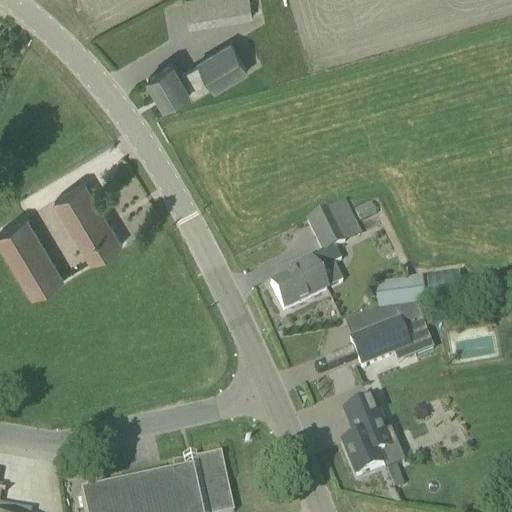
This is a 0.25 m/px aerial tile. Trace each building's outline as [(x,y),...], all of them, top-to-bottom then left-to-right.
[(188,27),(252,17),(249,0),(217,0),(184,5),(188,27)] [(181,75),(180,74),(174,63),(147,79),(164,106),(188,92),(192,99),(212,87),(215,90),(247,71),(231,44),(198,63),(199,64),(181,75)] [(54,201),(81,246),(91,263),(122,245),(85,183),(54,201)] [(325,254),(311,261),(289,271),(291,274),(269,285),(283,312),(326,291),(317,272),(332,264),(340,261),(334,249),(344,244),(328,211),(308,221),(325,254)] [(63,280),(63,279),(27,218),(0,233),(0,242),(33,298),(63,280)] [(408,280),(375,284),(378,311),(411,307),(408,280)] [(350,342),(361,367),(362,370),(412,349),(401,321),(350,342)] [(374,401),(369,403),(345,412),(356,440),(343,445),(357,478),(384,467),(386,471),(405,463),(392,431),(388,433),(374,401)] [(79,496),(82,511),(232,511),(220,455),(171,465),(173,475),(79,496)]
